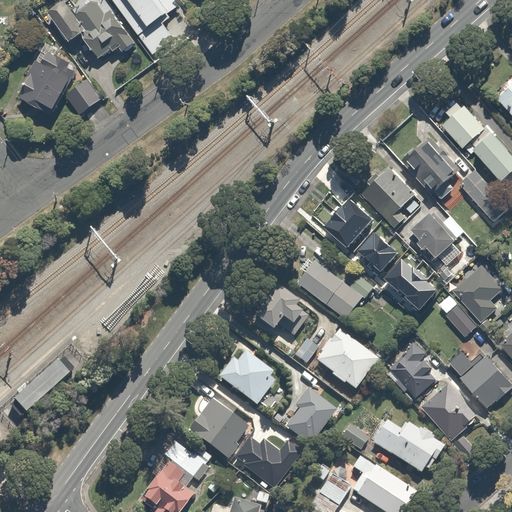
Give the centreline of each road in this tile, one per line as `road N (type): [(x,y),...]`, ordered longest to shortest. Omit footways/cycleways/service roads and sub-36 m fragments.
road 1 (secondary): [(481,0),(299,174),(53,499)]
road 2 (residential): [(30,196),(282,0)]
